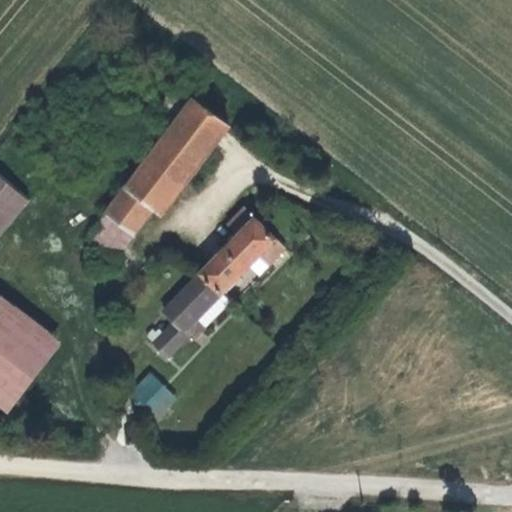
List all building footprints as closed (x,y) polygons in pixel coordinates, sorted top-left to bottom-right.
[(195,98),(108,215),(138,236),(156,212),(188,169),(195,174),(234,126),(195,98)] [(0,160),(0,232),(35,190),(0,160)] [(188,169),(156,212),(164,217),(195,174),(188,169)] [(241,235),(167,313),(185,332),(198,319),(225,292),(261,255),(270,264),(285,249),(247,212),(232,227),(241,235)] [(108,215),(89,238),(117,261),(138,236),(108,215)] [(225,292),(198,319),(208,328),(234,301),(225,292)] [(5,294),(0,300),(0,406),(8,413),(66,343),(5,294)] [(158,419),(178,398),(150,372),(130,393),(158,419)]
